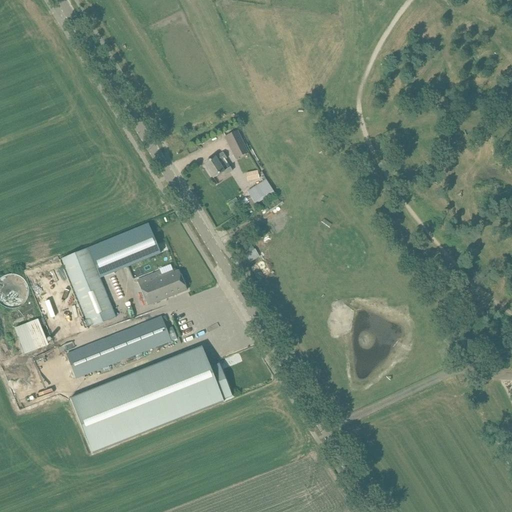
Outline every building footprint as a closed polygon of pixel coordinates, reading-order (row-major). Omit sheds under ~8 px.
[(237,130),(224,137),(235,160),(248,153),(237,130)] [(225,176),(232,171),(225,159),(226,158),(223,153),(215,158),(204,164),(213,178),(223,172),(225,176)] [(269,196),(273,194),(274,193),(266,180),(262,183),(247,192),(250,196),(239,204),(241,207),(248,203),(250,206),(254,203),(255,205),(269,196)] [(148,224),(87,249),(100,279),(160,254),(148,224)] [(93,327),(116,318),(100,279),(87,249),(61,260),(85,321),(84,321),(86,327),(91,324),(93,327)] [(250,269),(261,262),(255,253),(244,261),(250,269)] [(159,273),(137,282),(147,306),(177,294),(186,291),(178,271),(174,273),(173,272),(167,274),(168,276),(161,278),(159,273)] [(161,318),(66,355),(75,379),(176,339),(172,327),(165,330),(161,318)] [(26,324),(14,329),(24,355),(36,350),(26,324)] [(70,398),(92,454),(223,402),(222,400),(231,397),(219,364),(210,368),(201,347),(70,398)] [(37,383),(33,366),(16,370),(21,387),(37,383)]
